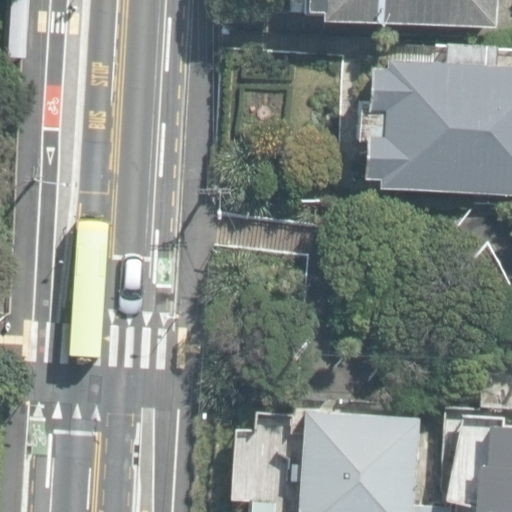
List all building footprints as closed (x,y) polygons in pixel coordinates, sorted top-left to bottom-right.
[(32,48),(35,1),(24,0),(21,47),(32,48)] [(319,18),(493,24),(494,0),(304,0),(304,9),(319,10),(319,18)] [(376,184),(511,192),(511,62),(495,62),(496,43),(443,40),(441,61),(384,58),(384,65),(368,64),(365,101),(358,101),(355,139),(362,139),(360,176),(377,177),(376,184)] [(294,511),(446,511),(447,499),(411,497),(415,410),(302,404),(300,455),(289,455),(289,473),(297,474),(294,511)] [(511,511),(511,422),(500,422),(501,414),(461,412),(444,495),(455,500),(454,511),(511,511)]
